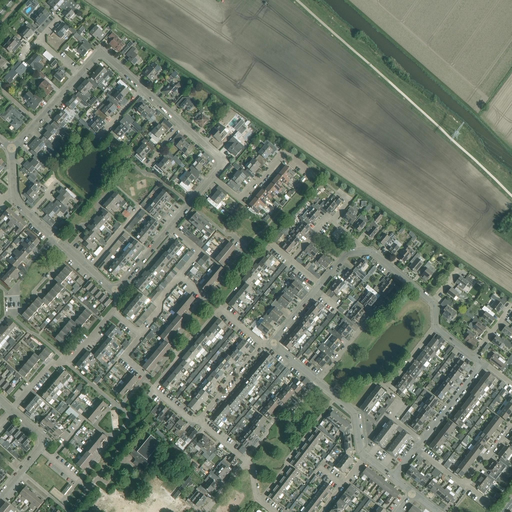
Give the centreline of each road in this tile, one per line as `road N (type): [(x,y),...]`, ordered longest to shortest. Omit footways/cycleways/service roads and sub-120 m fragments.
road 1 (residential): [(11,409),(51,363),(72,358),(112,310)]
road 2 (residential): [(211,177),(240,197),(285,154),(316,178)]
road 3 (residential): [(317,381),(407,281)]
road 4 (residential): [(511,424),(467,481),(415,448)]
road 5 (residential): [(259,500),(335,396)]
